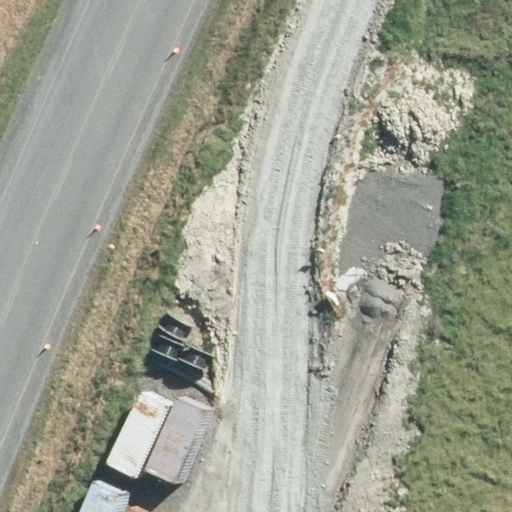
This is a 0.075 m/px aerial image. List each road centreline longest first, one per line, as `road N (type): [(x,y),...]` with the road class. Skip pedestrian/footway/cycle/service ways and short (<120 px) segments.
road 1 (trunk): [(138,0),(0,335)]
road 2 (unclassified): [(0,274),(117,0)]
